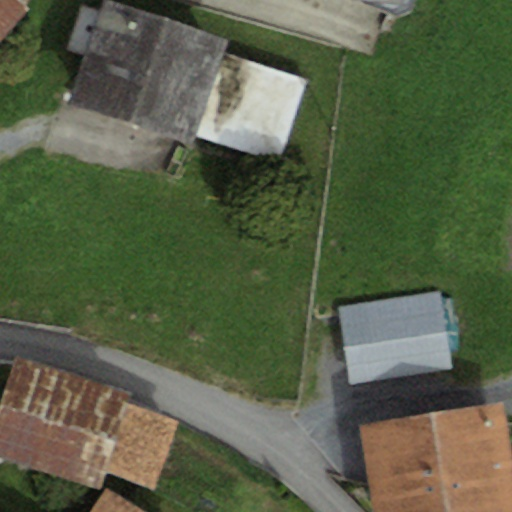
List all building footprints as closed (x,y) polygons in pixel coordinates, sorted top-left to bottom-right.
[(0,0),(0,45),(28,12),(13,0),(0,0)] [(376,0),(403,10),(407,0),(376,0)] [(222,51),(225,40),(103,2),(70,105),(193,143),(195,136),(222,51)] [(222,51),(195,136),(283,164),(310,79),(222,51)] [(437,293),(338,308),(350,385),(449,371),(437,293)] [(116,400),(23,368),(0,434),(0,446),(93,478),(99,461),(148,478),(165,428),(113,410),(116,400)] [(375,511),(511,511),(511,445),(507,407),(364,427),(375,511)] [(142,511),(106,489),(91,511),(142,511)]
